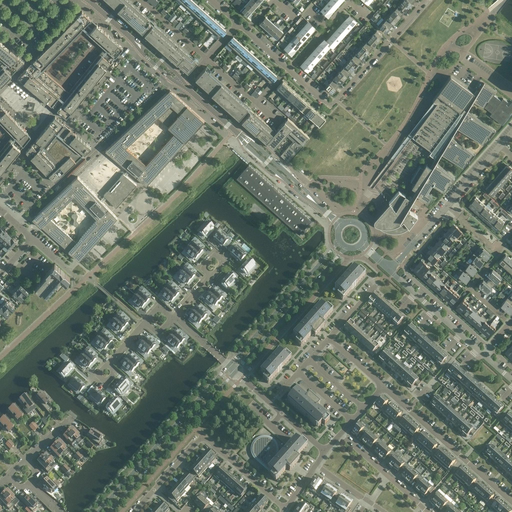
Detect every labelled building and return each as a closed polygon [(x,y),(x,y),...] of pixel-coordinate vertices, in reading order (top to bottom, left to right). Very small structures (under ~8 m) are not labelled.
[(151,22),(125,0),(109,0),(140,27),(139,29),(142,32),(151,22)] [(186,8),(193,1),(192,0),(184,0),(181,4),(186,8)] [(408,7),(400,0),(395,6),(402,13),(405,10),(405,11),(405,10),(408,7)] [(192,13),(199,6),(193,1),(186,8),(192,13)] [(256,8),(248,1),(245,5),(252,12),(252,11),(255,7),(255,8),(256,8)] [(336,7),(329,1),(325,5),(332,11),(336,7)] [(252,12),(245,5),(240,10),(241,11),(241,10),(247,15),(247,16),(251,11),(252,12)] [(332,11),(325,5),(321,10),(328,16),(332,11)] [(197,18),(204,11),(199,6),(192,13),(197,18)] [(402,13),(395,6),(389,13),(397,19),(400,16),(402,13)] [(96,24),(95,25),(96,25),(87,35),(103,50),(68,92),(43,71),(92,21),(91,20),(92,20),(82,11),(18,77),(58,111),(66,118),(123,48),(96,24)] [(203,23),(209,15),(204,11),(197,18),(203,23)] [(397,19),(389,13),(384,19),(391,25),(393,23),(394,23),(397,19)] [(208,28),(215,20),(209,15),(203,23),(208,28)] [(349,15),(345,20),(352,26),(356,21),(349,15)] [(264,27),(270,21),(265,16),(265,17),(260,23),(259,23),(264,27),(263,28),(264,28),(264,27)] [(315,27),(302,16),(301,16),(307,21),(303,25),(304,26),(310,32),(315,27)] [(391,25),(384,19),(378,25),(386,32),(388,28),(389,29),(389,28),(391,25)] [(213,32),(220,25),(215,20),(208,28),(209,27),(214,31),(213,32)] [(348,30),(352,26),(345,20),(341,24),(348,30)] [(268,31),(274,24),(270,21),(264,27),(268,31),(267,31),(268,31)] [(153,24),(146,32),(189,71),(196,63),(153,24)] [(272,35),(278,28),(274,24),(268,31),(272,34),(271,35),(272,35),(272,34),(272,35)] [(344,34),(348,30),(341,24),(338,28),(344,34)] [(219,37),(226,30),(220,25),(213,32),(219,37)] [(307,36),(310,32),(304,26),(300,30),(299,29),(299,30),(307,36)] [(283,32),(278,28),(272,35),(277,39),(277,38),(282,32),(283,32)] [(340,38),(344,34),(338,28),(334,32),(340,38)] [(303,41),(307,36),(299,30),(300,31),(296,34),(295,33),(295,34),(303,41)] [(369,35),(377,42),(379,38),(380,39),(380,38),(382,36),(382,35),(376,30),(374,33),(373,32),(373,33),(374,33),(371,36),(369,35)] [(337,43),(340,38),(334,32),(330,37),(337,43)] [(299,45),(303,41),(295,34),(292,38),(299,45)] [(377,42),(369,35),(363,41),(371,48),(373,45),(374,46),(374,45),(377,42)] [(232,49),(239,42),(233,37),(226,44),(232,49)] [(333,47),(337,43),(330,37),(326,41),(331,45),(330,45),(333,47)] [(296,49),(299,45),(292,38),(288,42),(296,49)] [(327,49),(330,45),(331,45),(326,41),(324,39),(320,43),(327,49)] [(0,86),(12,74),(24,62),(0,41),(0,86)] [(371,48),(363,41),(358,48),(365,54),(368,51),(369,51),(371,48)] [(244,46),(239,42),(232,49),(237,54),(244,46)] [(291,54),(295,49),(296,49),(288,42),(287,42),(289,43),(285,48),(291,54)] [(323,53),(327,49),(320,43),(316,47),(323,53)] [(243,59),(249,51),(244,46),(237,54),(243,59)] [(323,53),(316,47),(312,52),(319,58),(323,53)] [(365,54),(358,48),(352,54),(360,61),(362,58),(363,58),(362,58),(365,54)] [(248,63),(255,56),(249,51),(243,59),(248,63)] [(315,62),(319,58),(312,52),(309,56),(315,62)] [(360,61),(352,54),(347,60),(354,67),(357,64),(358,64),(357,63),(360,61)] [(253,68),(260,61),(255,56),(248,63),(253,68)] [(312,66),(315,62),(309,56),(305,60),(312,66)] [(308,71),(312,66),(305,60),(301,65),(308,71)] [(354,67),(347,60),(341,66),(348,73),(351,71),(351,70),(354,67)] [(259,73),(265,66),(260,61),(253,68),(259,73)] [(264,78),(271,70),(265,66),(259,73),(260,72),(265,76),(264,78)] [(348,73),(341,66),(341,67),(342,68),(340,70),(340,71),(337,74),(343,79),(346,76),(348,73)] [(235,78),(238,75),(242,71),(239,68),(232,76),(235,78)] [(204,70),(196,78),(239,115),(240,117),(247,108),(204,70)] [(270,83),(276,75),(271,70),(264,78),(270,83)] [(340,83),(343,79),(337,74),(334,77),(332,76),(330,79),(337,86),(340,83)] [(493,130),(467,111),(472,102),(483,108),(484,107),(488,102),(494,95),(495,93),(483,85),(484,83),(483,83),(478,91),(476,89),(473,93),(450,76),(432,100),(436,103),(412,136),(431,150),(429,153),(435,158),(429,165),(426,163),(411,187),(415,189),(410,198),(399,191),(389,202),(390,204),(376,220),(376,221),(376,222),(380,226),(383,228),(386,229),(390,230),(393,231),(396,230),(400,230),(403,229),(406,227),(408,226),(409,227),(417,215),(407,209),(416,194),(427,202),(432,196),(427,192),(432,184),(444,191),(448,184),(449,183),(454,177),(435,162),(440,154),(463,167),(467,160),(467,159),(468,160),(473,153),(451,137),(456,128),(482,144),(487,137),(487,136),(488,136),(493,130)] [(335,88),(337,86),(330,79),(331,81),(329,83),(328,83),(329,83),(326,87),(326,86),(325,87),(331,92),(332,93),(332,92),(335,89),(335,88)] [(280,94),(288,86),(283,81),(277,88),(281,92),(280,94)] [(292,90),(288,86),(280,94),(285,98),(292,90)] [(170,90),(105,150),(128,170),(130,171),(146,185),(204,121),(204,120),(170,90)] [(297,94),(292,90),(285,98),(290,102),(297,94)] [(302,98),(297,94),(290,102),(291,101),(295,105),(294,106),(302,98)] [(501,101),(494,95),(488,102),(484,107),(492,113),(490,115),(502,125),(511,111),(511,101),(511,102),(508,106),(506,105),(508,102),(503,98),(501,101)] [(307,102),(302,98),(294,106),(299,111),(307,102)] [(311,107),(307,102),(299,111),(304,115),(311,107)] [(0,124),(12,137),(0,151),(0,174),(22,147),(31,136),(0,104),(0,124)] [(316,111),(311,107),(304,115),(309,119),(316,111)] [(243,119),(242,120),(245,123),(246,122),(267,141),(274,133),(250,111),(243,119)] [(321,115),(316,111),(309,119),(313,123),(321,115)] [(326,119),(321,115),(313,123),(315,122),(319,126),(326,119)] [(91,147),(55,116),(36,140),(26,152),(55,181),(91,147)] [(267,141),(266,142),(273,149),(286,135),(293,141),(281,155),(288,162),(309,137),(288,118),(274,133),(267,141)] [(249,165),(237,179),(299,234),(311,221),(249,165)] [(507,165),(503,169),(509,175),(511,171),(511,168),(509,166),(509,167),(507,165)] [(509,175),(503,169),(500,173),(506,179),(509,175)] [(105,195),(100,200),(103,202),(107,198),(116,207),(119,204),(118,203),(133,187),(133,188),(136,185),(126,176),(130,171),(128,170),(123,175),(123,174),(120,177),(120,178),(108,192),(107,191),(104,194),(105,195)] [(506,179),(500,173),(496,177),(502,183),(506,179)] [(78,176),(32,219),(79,261),(117,217),(103,202),(100,200),(78,176)] [(502,183),(496,177),(493,181),(499,186),(502,183)] [(499,186),(493,181),(489,185),(496,190),(499,186)] [(496,190),(489,185),(486,189),(492,194),(496,190)] [(474,210),(481,202),(476,197),(471,202),(472,202),(469,205),(474,210)] [(478,214),(486,206),(481,202),(474,210),(478,214)] [(483,218),(490,210),(486,206),(478,214),(483,218)] [(487,222),(495,214),(490,210),(483,218),(487,222)] [(492,226),(499,217),(495,214),(487,222),(492,226)] [(504,222),(499,217),(492,226),(496,230),(499,227),(500,227),(504,222)] [(202,240),(214,228),(208,223),(207,225),(206,224),(200,231),(201,232),(197,236),(202,240)] [(453,227),(451,229),(451,230),(456,234),(456,235),(458,236),(462,231),(454,224),(451,226),(453,227)] [(451,230),(451,229),(450,228),(447,231),(449,232),(447,234),(452,239),(456,235),(456,234),(451,230)] [(0,241),(0,242),(8,234),(4,230),(0,234),(0,241)] [(227,239),(220,232),(219,233),(218,232),(213,237),(226,248),(230,243),(227,240),(227,239)] [(447,234),(446,233),(443,235),(445,236),(443,238),(449,243),(452,239),(447,234)] [(4,246),(12,237),(8,234),(0,242),(4,246)] [(9,249),(16,241),(12,237),(4,246),(9,249)] [(449,243),(443,238),(442,237),(439,239),(441,241),(439,243),(445,248),(449,243)] [(203,252),(200,249),(203,246),(198,241),(195,244),(193,243),(190,247),(199,256),(203,252)] [(445,248),(439,243),(438,241),(435,244),(437,245),(435,247),(440,252),(442,254),(446,249),(445,248)] [(245,254),(237,248),(236,249),(233,245),(228,250),(241,262),(245,256),(244,255),(245,254)] [(479,252),(477,255),(481,260),(484,257),(487,259),(486,258),(490,254),(480,245),(476,250),(479,252)] [(435,247),(434,246),(431,248),(433,250),(431,252),(438,258),(437,257),(440,252),(435,247)] [(199,256),(190,247),(186,252),(187,253),(184,256),(190,261),(193,258),(195,260),(199,256)] [(431,252),(430,250),(427,253),(429,254),(427,256),(426,255),(425,255),(434,263),(438,258),(431,252)] [(481,260),(477,255),(474,253),(470,257),(472,260),(470,263),(474,267),(477,264),(480,267),(480,266),(483,262),(481,260)] [(503,266),(510,258),(505,254),(499,262),(503,266)] [(507,269),(511,263),(511,260),(510,258),(503,266),(507,269)] [(248,275),(255,267),(254,266),(255,265),(250,260),(239,273),(244,277),(247,274),(248,275)] [(421,260),(417,264),(419,266),(424,270),(426,268),(428,266),(421,260)] [(474,267),(470,263),(467,260),(463,265),(466,268),(463,271),(468,275),(470,272),(473,274),(473,273),(477,269),(474,267)] [(65,279),(68,277),(70,278),(55,264),(50,269),(51,270),(47,275),(46,274),(46,275),(35,288),(36,287),(40,288),(42,290),(44,289),(47,290),(49,292),(56,284),(58,286),(63,281),(65,279)] [(419,266),(417,264),(413,269),(420,275),(424,270),(419,266)] [(195,276),(192,274),(195,271),(189,266),(186,269),(185,268),(181,272),(191,281),(195,276)] [(426,278),(431,272),(432,270),(430,272),(426,268),(424,270),(420,275),(422,277),(424,276),(426,277),(426,278)] [(470,277),(468,275),(463,271),(460,268),(456,273),(459,275),(456,279),(460,283),(463,279),(466,282),(467,281),(466,281),(470,277)] [(352,290),(356,285),(356,284),(365,274),(360,270),(358,272),(354,269),(352,271),(351,270),(336,286),(338,287),(336,290),(339,293),(337,295),(342,300),(351,289),(352,290)] [(501,277),(493,269),(488,274),(488,273),(488,274),(491,277),(489,280),(487,278),(486,278),(494,285),(501,277)] [(430,282),(437,274),(432,270),(431,272),(426,278),(426,277),(424,279),(427,281),(428,280),(430,281),(430,282)] [(191,281),(181,272),(178,277),(179,278),(176,281),(182,286),(185,283),(187,285),(191,281)] [(235,281),(234,280),(238,277),(233,272),(221,285),(227,289),(228,288),(229,289),(235,281)] [(435,286),(441,279),(437,274),(430,282),(430,281),(429,283),(431,285),(433,284),(435,285),(435,286)] [(487,292),(494,285),(486,278),(489,280),(486,283),(483,280),(479,284),(478,284),(487,292)] [(439,290),(444,284),(446,282),(445,282),(444,284),(440,280),(441,279),(435,286),(435,285),(433,287),(436,289),(437,288),(439,289),(439,290)] [(444,294),(450,286),(446,282),(444,284),(439,290),(439,289),(438,291),(440,293),(442,292),(444,293),(444,294)] [(29,291),(25,288),(27,287),(24,284),(23,286),(19,283),(15,288),(24,296),(25,294),(26,295),(29,291)] [(179,294),(176,292),(179,289),(173,284),(170,287),(169,286),(165,290),(175,299),(179,294)] [(448,298),(454,290),(450,286),(444,294),(444,293),(442,295),(445,297),(446,296),(448,297),(448,298)] [(24,296),(15,288),(11,292),(20,301),(23,297),(24,296)] [(221,297),(224,294),(219,288),(216,292),(213,289),(209,294),(219,302),(222,298),(221,297)] [(149,300),(147,298),(150,295),(144,289),(141,293),(140,292),(136,296),(146,304),(149,300)] [(175,299),(165,290),(162,294),(163,295),(160,299),(166,304),(169,300),(171,303),(175,299)] [(459,295),(454,290),(448,298),(448,297),(447,299),(449,301),(451,300),(452,301),(451,303),(452,303),(459,295)] [(373,304),(379,297),(375,293),(368,300),(373,304)] [(219,302),(209,294),(205,298),(208,300),(205,304),(211,309),(214,305),(215,306),(219,302)] [(146,304),(136,296),(132,300),(133,301),(130,305),(136,310),(139,306),(142,309),(146,304)] [(377,308),(383,301),(379,297),(373,304),(377,308)] [(511,305),(511,304),(511,302),(511,300),(508,297),(501,305),(509,312),(511,309),(511,305)] [(11,304),(12,303),(10,300),(9,302),(5,299),(1,303),(6,308),(10,311),(11,310),(14,307),(11,304)] [(462,310),(468,303),(464,299),(456,307),(459,309),(460,308),(462,310)] [(381,311),(387,304),(383,301),(377,308),(381,311)] [(10,311),(6,308),(1,303),(0,304),(0,310),(0,311),(0,313),(2,315),(3,313),(6,316),(9,313),(10,311)] [(466,314),(471,308),(467,305),(469,303),(468,303),(462,310),(461,311),(463,313),(464,312),(466,314)] [(385,315),(391,308),(387,304),(381,311),(385,315)] [(205,315),(208,311),(203,306),(200,310),(197,307),(193,312),(203,320),(206,316),(205,315)] [(318,332),(324,326),(321,323),(332,310),(327,306),(325,309),(321,306),(320,308),(318,307),(295,333),(296,334),(294,336),(298,339),(295,342),(300,346),(315,330),(318,332)] [(471,318),(477,311),(473,307),(471,308),(466,314),(465,315),(468,317),(469,316),(471,318)] [(389,318),(395,312),(391,308),(385,315),(389,318)] [(475,322),(482,315),(480,316),(476,312),(477,311),(471,318),(470,319),(472,321),(473,320),(475,322)] [(199,324),(203,320),(193,312),(189,316),(192,318),(189,321),(195,327),(198,323),(199,324)] [(393,322),(399,315),(395,312),(389,318),(393,322)] [(125,322),(128,319),(123,313),(120,317),(118,316),(115,320),(124,328),(128,324),(125,322)] [(403,319),(399,315),(393,322),(397,326),(403,319)] [(480,326),(486,319),(482,315),(475,322),(474,323),(476,325),(478,324),(480,326)] [(484,330),(491,323),(490,322),(489,324),(485,321),(487,319),(486,319),(480,326),(478,327),(481,329),(482,328),(484,330)] [(124,328),(115,320),(111,324),(112,325),(109,329),(115,334),(118,330),(120,333),(124,328)] [(348,331),(354,325),(350,321),(344,328),(348,331)] [(489,334),(495,327),(491,323),(484,330),(483,331),(485,333),(487,332),(489,334)] [(352,335),(358,328),(354,325),(348,331),(352,335)] [(415,329),(415,330),(415,329),(411,325),(403,334),(407,338),(415,329)] [(356,339),(362,332),(358,328),(352,335),(356,339)] [(411,342),(419,333),(415,330),(415,329),(407,338),(411,342)] [(112,342),(109,340),(112,336),(107,331),(104,335),(102,334),(99,338),(108,346),(112,342)] [(184,340),(183,339),(186,336),(181,331),(178,334),(175,332),(171,336),(181,345),(184,340)] [(360,342),(366,335),(362,332),(356,339),(360,342)] [(415,345),(423,337),(419,333),(411,342),(412,341),(416,344),(415,345)] [(364,346),(370,339),(366,335),(360,342),(364,346)] [(181,345),(171,336),(167,340),(170,343),(167,346),(173,351),(176,348),(177,349),(181,345)] [(154,345),(157,342),(151,337),(148,340),(146,338),(142,342),(151,351),(155,346),(154,345)] [(419,349),(427,340),(423,337),(415,345),(419,349)] [(108,346),(99,338),(95,342),(96,343),(93,346),(99,352),(102,348),(104,350),(108,346)] [(368,349),(374,343),(370,339),(364,346),(368,349)] [(423,353),(431,344),(427,340),(419,349),(420,348),(424,351),(423,352),(423,353)] [(151,351),(142,342),(138,346),(141,349),(138,352),(143,357),(146,354),(147,355),(151,351)] [(372,353),(379,346),(374,343),(368,349),(372,353)] [(427,356),(435,347),(431,344),(423,353),(427,356)] [(431,360),(439,351),(439,350),(438,349),(437,349),(435,347),(427,356),(431,360)] [(96,360),(93,358),(96,354),(91,349),(88,353),(86,352),(83,356),(92,364),(96,360)] [(383,363),(391,354),(387,350),(383,353),(382,352),(379,355),(381,356),(378,359),(383,363)] [(443,354),(439,351),(431,360),(435,363),(436,362),(443,354)] [(277,373),(282,368),(281,367),(290,357),(286,353),(283,355),(280,352),(278,354),(276,353),(262,369),(263,371),(261,373),(265,376),(263,379),(267,383),(277,373)] [(383,363),(387,366),(395,357),(393,358),(390,355),(391,354),(383,363)] [(444,362),(447,358),(443,354),(436,362),(443,368),(446,365),(444,362)] [(138,363),(141,360),(135,355),(132,358),(130,356),(126,360),(135,368),(139,364),(138,363)] [(92,364),(83,356),(79,360),(80,361),(77,364),(83,369),(86,366),(88,368),(92,364)] [(395,357),(387,366),(391,370),(399,361),(395,357)] [(131,373),(135,368),(126,360),(122,364),(125,367),(122,370),(127,375),(130,372),(131,373)] [(399,361),(391,370),(395,373),(403,364),(402,366),(398,362),(399,361)] [(64,379),(75,366),(70,362),(67,365),(66,364),(59,372),(60,373),(59,374),(64,379)] [(403,364),(395,373),(399,377),(407,368),(403,364)] [(459,369),(459,368),(455,365),(447,374),(451,377),(459,369)] [(407,368),(399,377),(403,381),(410,373),(406,370),(407,368)] [(455,381),(463,372),(459,369),(451,377),(455,381)] [(459,385),(467,376),(463,372),(455,381),(459,385)] [(410,373),(403,381),(407,384),(414,376),(410,373)] [(407,384),(411,388),(415,384),(418,386),(421,382),(414,376),(407,384)] [(463,388),(471,379),(467,376),(459,385),(463,388)] [(87,390),(74,378),(70,384),(71,385),(70,386),(78,392),(79,391),(82,395),(87,390)] [(129,387),(128,386),(131,382),(126,378),(115,390),(120,395),(121,393),(122,394),(129,387)] [(467,392),(475,383),(471,379),(463,388),(467,392)] [(471,395),(479,386),(476,384),(477,384),(475,383),(467,392),(471,395)] [(475,399),(483,390),(479,386),(471,395),(475,399)] [(105,399),(93,388),(88,393),(92,396),(91,397),(99,404),(99,403),(101,404),(105,399)] [(329,420),(316,409),(319,406),(312,400),(310,403),(293,388),(289,393),(291,396),(288,399),(290,401),(289,402),(315,426),(317,424),(319,426),(322,423),(325,425),(329,420)] [(479,403),(487,394),(487,393),(486,392),(485,392),(483,390),(475,399),(479,403)] [(50,402),(42,393),(40,395),(39,393),(34,397),(48,412),(52,409),(47,404),(50,402)] [(434,400),(430,405),(434,409),(434,408),(442,399),(441,400),(434,394),(431,398),(434,400)] [(483,406),(491,397),(487,394),(479,403),(483,406)] [(32,408),(35,406),(26,395),(24,397),(24,396),(20,399),(24,405),(25,403),(27,406),(25,409),(29,414),(34,410),(32,408)] [(388,402),(385,399),(386,399),(384,396),(383,397),(383,398),(379,402),(378,400),(373,406),(374,405),(382,412),(386,408),(384,406),(388,402)] [(120,406),(119,405),(122,401),(117,397),(106,409),(111,414),(112,412),(113,413),(120,406)] [(487,410),(495,401),(491,397),(483,406),(487,410)] [(434,408),(438,412),(446,403),(442,399),(434,408)] [(499,404),(495,401),(487,410),(491,413),(499,404)] [(446,403),(438,412),(439,414),(440,413),(442,415),(450,407),(446,403)] [(503,408),(499,404),(491,413),(497,419),(501,414),(499,412),(503,408)] [(23,415),(17,408),(15,405),(13,407),(12,407),(9,410),(13,415),(14,414),(17,417),(16,418),(18,420),(21,418),(21,417),(22,417),(23,415)] [(397,410),(398,409),(394,406),(394,407),(392,405),(388,410),(386,408),(382,412),(389,418),(397,410)] [(450,407),(442,415),(446,419),(454,410),(453,411),(449,408),(450,407)] [(401,414),(397,410),(389,418),(393,422),(395,424),(399,420),(397,418),(401,414)] [(454,410),(446,419),(446,420),(447,421),(448,421),(450,423),(458,414),(454,410)] [(458,414),(450,423),(451,425),(452,424),(454,426),(461,419),(457,415),(458,414)] [(511,419),(511,415),(510,414),(506,418),(504,417),(500,421),(506,427),(511,419)] [(14,427),(8,420),(5,417),(3,419),(0,421),(0,422),(4,427),(5,426),(8,428),(7,429),(9,432),(12,429),(13,428),(14,427)] [(402,430),(410,421),(405,417),(401,422),(399,420),(395,424),(398,427),(402,430)] [(461,419),(454,426),(458,430),(466,421),(465,422),(461,419)] [(363,433),(367,429),(359,422),(360,421),(359,421),(355,426),(356,428),(352,431),(351,432),(354,435),(355,434),(357,436),(361,432),(363,433)] [(414,425),(410,421),(402,430),(407,434),(414,425)] [(466,421),(458,430),(462,433),(470,425),(466,421)] [(415,434),(419,430),(417,428),(418,427),(415,424),(414,425),(407,434),(407,435),(408,433),(412,437),(411,438),(413,440),(417,436),(415,434)] [(462,433),(466,437),(470,433),(473,435),(476,432),(469,426),(470,425),(462,433)] [(79,435),(72,428),(72,429),(71,428),(68,430),(69,431),(68,433),(76,442),(78,444),(82,441),(78,437),(79,435)] [(366,444),(373,436),(368,432),(369,431),(367,429),(363,433),(365,435),(361,440),(363,441),(362,442),(365,445),(366,444)] [(102,437),(99,435),(92,430),(90,434),(88,432),(85,436),(99,445),(103,440),(101,439),(102,437)] [(76,442),(68,433),(65,435),(67,436),(65,438),(72,446),(76,442)] [(428,438),(429,437),(426,434),(425,435),(423,433),(419,438),(417,436),(413,440),(420,446),(420,447),(421,445),(428,438)] [(377,445),(381,441),(378,439),(377,440),(373,436),(366,444),(370,448),(374,444),(377,445)] [(295,464),(292,461),(307,444),(302,440),(300,443),(296,439),(285,451),(284,450),(279,456),(276,453),(277,450),(276,447),(275,445),(274,442),(271,440),(269,439),(266,438),(263,438),(260,439),(257,440),(255,442),(253,445),(253,448),(252,451),(253,453),(254,456),(268,470),(272,473),(270,476),(276,481),(287,468),(289,470),(295,464)] [(424,450),(432,442),(428,438),(421,445),(425,449),(424,450)] [(66,448),(59,441),(55,445),(63,454),(65,457),(69,453),(65,449),(66,448)] [(379,456),(387,447),(381,441),(377,445),(379,447),(375,452),(379,456)] [(433,450),(437,446),(432,442),(424,450),(429,454),(431,456),(435,452),(433,450)] [(63,454),(55,445),(52,448),(54,449),(52,451),(59,459),(63,454)] [(493,445),(485,454),(489,458),(496,450),(497,449),(493,445)] [(390,457),(394,453),(387,447),(379,456),(378,457),(381,459),(382,458),(384,460),(388,456),(390,457)] [(438,462),(446,453),(441,449),(437,454),(435,452),(431,456),(438,462)] [(207,451),(204,455),(203,456),(211,463),(216,458),(214,457),(215,456),(216,454),(211,450),(210,452),(209,453),(208,451),(207,451)] [(397,450),(395,452),(400,458),(403,455),(397,450)] [(493,461),(501,452),(500,453),(496,450),(489,458),(493,461)] [(497,465),(505,456),(501,452),(493,461),(497,465)] [(53,460),(46,453),(42,457),(53,469),(56,466),(52,461),(53,460)] [(393,468),(401,459),(394,453),(390,457),(392,459),(388,464),(390,465),(389,466),(392,469),(393,468)] [(450,457),(446,453),(438,462),(442,466),(450,457)] [(211,463),(203,456),(199,461),(207,468),(211,463)] [(455,462),(453,460),(454,459),(451,456),(450,457),(442,466),(449,472),(453,468),(451,466),(455,462)] [(501,468),(508,461),(504,457),(505,456),(497,465),(501,468)] [(53,469),(42,457),(39,460),(40,461),(38,463),(48,473),(53,469)] [(403,469),(407,465),(401,459),(393,468),(395,470),(394,471),(397,473),(401,468),(403,469)] [(207,468),(199,461),(195,465),(203,473),(207,468)] [(505,472),(511,464),(511,463),(511,464),(508,461),(501,468),(505,472)] [(203,473),(195,465),(191,470),(190,470),(192,472),(190,474),(195,479),(197,476),(198,477),(198,478),(199,478),(203,473)] [(406,480),(414,471),(407,465),(403,469),(405,471),(401,476),(406,480)] [(220,481),(228,473),(223,469),(223,468),(220,472),(219,471),(216,474),(217,475),(216,475),(221,480),(220,481)] [(459,481),(467,471),(464,469),(462,468),(458,472),(456,471),(451,476),(452,476),(452,475),(454,477),(459,481)] [(417,481),(421,477),(422,476),(415,470),(414,471),(406,480),(405,481),(408,483),(409,482),(411,484),(415,480),(417,481)] [(463,485),(471,476),(467,472),(468,471),(467,471),(459,481),(463,485)] [(52,481),(44,473),(41,476),(45,481),(43,484),(43,485),(43,486),(44,487),(45,487),(51,492),(53,491),(54,492),(59,488),(57,486),(52,481)] [(225,485),(232,477),(228,473),(220,481),(225,485)] [(195,479),(190,474),(187,477),(186,475),(186,476),(181,480),(188,486),(193,482),(192,481),(195,479)] [(476,480),(471,476),(463,485),(465,484),(469,488),(468,489),(470,491),(474,487),(472,485),(476,480)] [(229,489),(237,481),(232,477),(225,485),(229,489)] [(420,492),(427,483),(426,484),(422,480),(423,479),(421,477),(417,481),(419,483),(415,488),(417,489),(416,490),(419,493),(420,492)] [(318,487),(321,483),(316,479),(313,484),(312,484),(309,489),(317,495),(321,489),(318,487)] [(188,486),(181,480),(177,485),(186,492),(185,492),(184,491),(188,486)] [(234,494),(242,485),(237,481),(229,489),(234,494)] [(430,493),(434,489),(427,483),(420,492),(424,496),(428,492),(430,493)] [(477,497),(485,488),(480,484),(476,488),(474,487),(470,491),(477,497)] [(186,492),(177,485),(173,490),(181,497),(186,492)] [(246,489),(242,485),(234,494),(236,492),(240,497),(241,496),(242,497),(244,494),(244,493),(246,490),(246,489)] [(325,499),(332,488),(328,485),(327,486),(326,486),(323,491),(321,489),(317,495),(319,497),(320,496),(325,499)] [(333,497),(336,493),(336,492),(337,491),(332,488),(325,499),(330,502),(329,503),(332,505),(336,499),(333,497)] [(481,501),(490,491),(489,492),(485,488),(477,497),(481,501)] [(19,502),(8,490),(3,494),(12,503),(14,506),(15,506),(19,502)] [(181,497),(173,490),(169,494),(169,495),(170,496),(170,497),(169,497),(168,499),(173,503),(174,501),(175,500),(177,502),(181,497)] [(490,501),(494,496),(492,495),(493,494),(490,491),(481,501),(488,507),(492,503),(490,501)] [(435,498),(431,503),(433,505),(434,504),(436,506),(444,498),(437,492),(433,496),(435,498)] [(12,503),(3,494),(1,497),(2,498),(0,499),(0,500),(9,510),(14,506),(12,503)] [(38,505),(32,499),(32,498),(32,497),(31,497),(30,497),(29,497),(26,499),(24,497),(25,496),(23,494),(19,498),(32,511),(33,511),(37,508),(36,507),(38,505)] [(200,497),(198,495),(192,501),(195,503),(194,504),(199,507),(206,500),(201,496),(200,497)] [(264,500),(266,498),(263,495),(261,497),(261,496),(257,501),(264,507),(268,503),(264,500)] [(340,509),(347,498),(343,495),(342,497),(341,496),(338,501),(336,499),(332,505),(334,507),(335,506),(340,509)] [(348,508),(351,503),(351,501),(347,498),(340,509),(341,508),(345,511),(344,511),(348,511),(350,509),(348,508)] [(436,506),(435,507),(438,510),(439,509),(441,511),(445,506),(447,508),(451,504),(444,498),(436,506)] [(206,500),(199,507),(203,511),(203,510),(205,511),(206,511),(211,507),(209,504),(210,503),(206,500)] [(493,511),(495,511),(503,503),(500,501),(499,501),(498,500),(494,504),(492,503),(488,507),(493,511)] [(252,503),(260,511),(264,507),(257,501),(254,504),(252,503)] [(170,507),(165,502),(162,505),(161,504),(156,509),(160,511),(168,511),(169,511),(167,509),(170,507)] [(260,511),(252,503),(248,507),(253,511),(259,511),(260,511)] [(310,511),(313,508),(307,504),(305,507),(299,503),(296,508),(301,511),(310,511)] [(503,511),(507,508),(505,507),(506,506),(503,503),(495,511),(503,511)]
